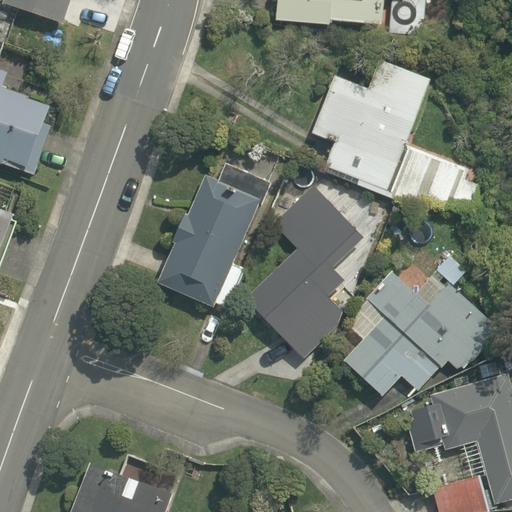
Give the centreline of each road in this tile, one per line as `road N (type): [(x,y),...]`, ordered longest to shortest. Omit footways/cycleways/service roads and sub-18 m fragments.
road 1 (residential): [(368,511),(351,485),(291,438),(48,342)]
road 2 (tertiary): [(169,0),(48,342)]
road 3 (tertiary): [(48,342),(0,484)]
